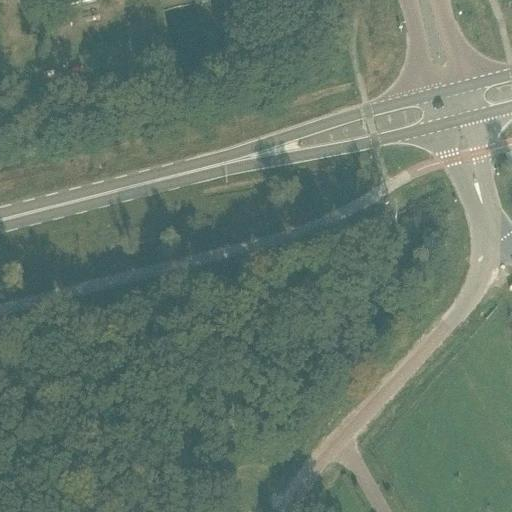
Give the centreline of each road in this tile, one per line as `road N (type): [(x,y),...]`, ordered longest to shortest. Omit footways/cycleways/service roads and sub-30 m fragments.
road 1 (unclassified): [(292,511),(335,445),(471,297),(484,269),(483,213)]
road 2 (secondary): [(225,163),(0,221)]
road 3 (secondary): [(225,163),(260,164),(434,126)]
road 4 (secondary): [(427,97),(225,163)]
